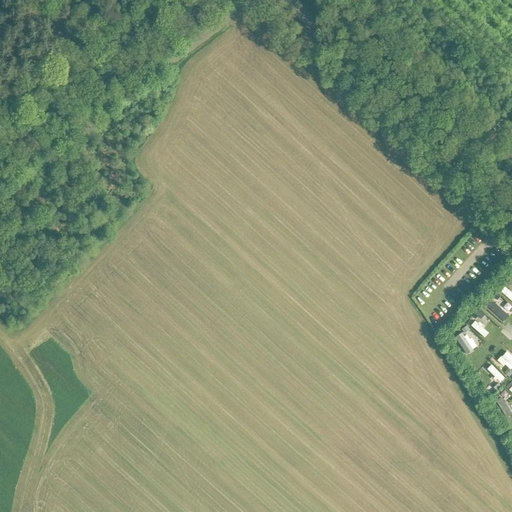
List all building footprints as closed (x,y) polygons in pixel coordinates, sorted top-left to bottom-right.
[(511,290),(507,286),(502,291),(511,299),(511,290)] [(496,293),(492,297),(496,301),(500,297),(496,293)] [(506,322),(511,315),(494,299),(489,305),(506,322)] [(477,311),(474,315),(480,320),(483,316),(477,311)] [(486,338),(491,332),(478,320),(473,325),(486,338)] [(511,369),(511,352),(509,350),(501,358),(511,369)] [(489,369),(501,382),(507,377),(494,364),(489,369)] [(498,400),(508,418),(511,416),(511,408),(505,396),(498,400)]
